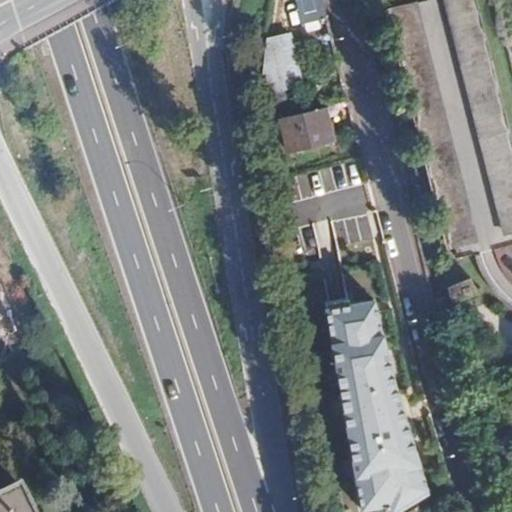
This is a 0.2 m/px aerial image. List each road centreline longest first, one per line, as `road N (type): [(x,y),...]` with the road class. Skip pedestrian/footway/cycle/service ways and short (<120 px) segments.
road 1 (primary): [(254,511),(81,0)]
road 2 (primary): [(49,0),(217,511)]
road 3 (residential): [(331,0),(471,511)]
road 4 (primary): [(262,511),(273,455),(207,61)]
road 5 (primary): [(0,173),(168,511)]
